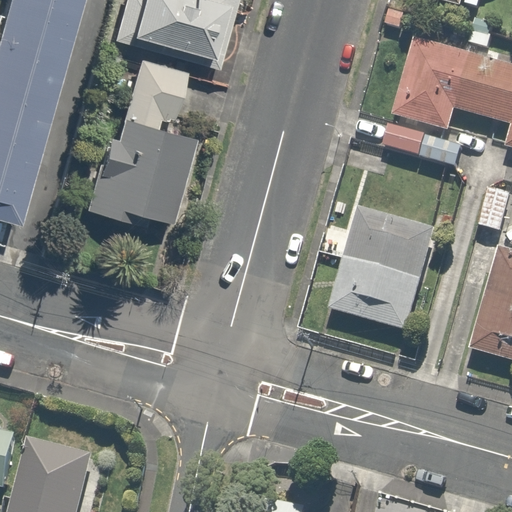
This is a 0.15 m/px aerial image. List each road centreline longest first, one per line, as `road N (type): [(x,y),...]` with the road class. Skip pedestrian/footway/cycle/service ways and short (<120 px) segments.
road 1 (residential): [(319,0),(215,376)]
road 2 (residential): [(511,460),(215,376)]
road 3 (residential): [(215,376),(0,315)]
road 4 (residential): [(215,376),(186,511)]
